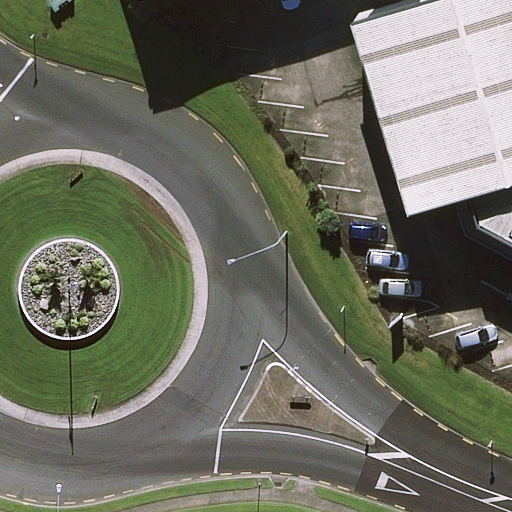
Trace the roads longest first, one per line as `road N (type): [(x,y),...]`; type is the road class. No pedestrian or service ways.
road 1 (tertiary): [(511,506),(274,452),(124,458)]
road 2 (tertiary): [(243,274),(353,392),(511,500)]
road 3 (tertiary): [(91,115),(147,133),(195,168),(228,217),(243,274)]
road 4 (tertiary): [(243,274),(239,332),(216,386),(176,430),(124,458)]
